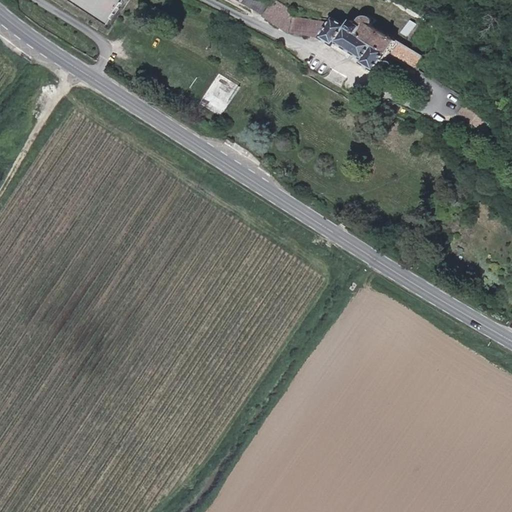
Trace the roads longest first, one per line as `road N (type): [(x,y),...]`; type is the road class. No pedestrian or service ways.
road 1 (primary): [(0,11),(382,264),(511,339)]
road 2 (track): [(382,264),(202,511)]
road 3 (track): [(78,65),(0,194)]
